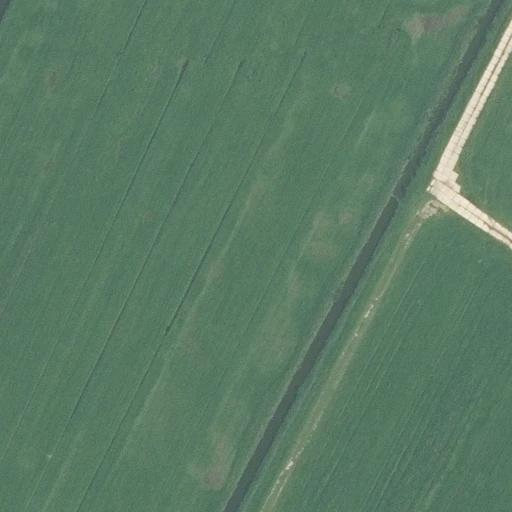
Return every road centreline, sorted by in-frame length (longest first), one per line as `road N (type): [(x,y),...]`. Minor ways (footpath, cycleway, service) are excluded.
road 1 (track): [(265,511),(411,224),(435,192)]
road 2 (track): [(511,38),(435,192),(511,244)]
